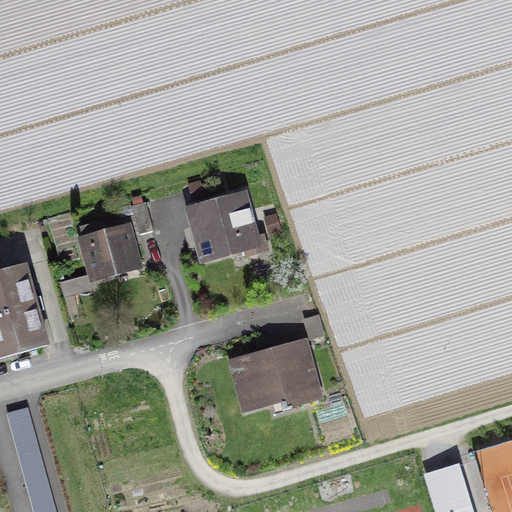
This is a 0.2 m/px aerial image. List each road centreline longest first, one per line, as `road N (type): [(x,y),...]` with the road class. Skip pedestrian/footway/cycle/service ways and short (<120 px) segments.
road 1 (track): [(162,346),(189,453),(206,484),(236,492),(511,417)]
road 2 (residential): [(0,387),(302,304)]
